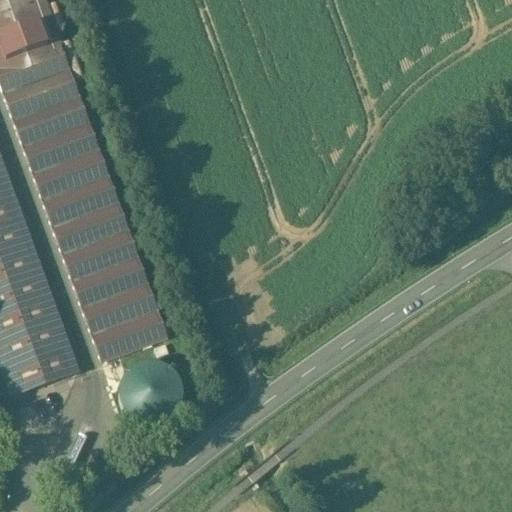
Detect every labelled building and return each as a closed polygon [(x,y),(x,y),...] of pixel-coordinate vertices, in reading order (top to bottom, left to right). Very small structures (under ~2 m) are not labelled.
[(0,0),(0,66),(59,45),(42,0),(0,0)] [(167,342),(59,45),(0,66),(0,91),(100,366),(167,342)] [(77,374),(0,161),(0,370),(10,399),(77,374)] [(168,345),(147,353),(151,364),(172,356),(168,345)] [(145,369),(139,371),(134,374),(131,376),(128,379),(125,383),(123,387),(121,391),(121,394),(120,400),(121,406),(123,410),(125,415),(128,418),(131,421),(134,424),(138,426),(142,427),(147,428),(151,428),(156,428),(161,427),(164,425),(167,423),(170,421),(173,418),(175,415),(177,412),(179,408),(180,403),(180,398),(180,393),(179,391),(178,388),(177,385),(175,382),(173,378),(170,376),(167,373),(162,371),(158,370),(154,369),(149,369),(145,369)]
